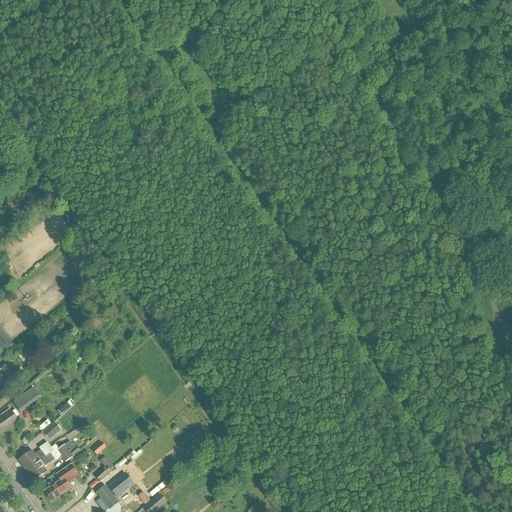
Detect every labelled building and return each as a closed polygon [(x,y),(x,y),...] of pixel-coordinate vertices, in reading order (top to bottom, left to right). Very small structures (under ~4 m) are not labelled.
[(9,342),(0,330),(0,349),(0,350),(9,342)] [(0,386),(3,385),(3,384),(8,381),(9,382),(15,378),(7,365),(0,370),(1,370),(0,370),(0,386)] [(22,396),(13,402),(19,411),(39,397),(33,389),(22,396)] [(1,416),(2,418),(0,419),(0,433),(9,427),(10,428),(19,422),(16,418),(18,416),(14,411),(12,413),(10,410),(1,416)] [(61,431),(54,423),(42,433),(49,442),(61,431)] [(70,442),(65,446),(70,452),(75,449),(70,442)] [(92,451),(97,456),(106,448),(101,443),(92,451)] [(18,461),(25,472),(50,454),(53,452),(51,450),(47,444),(39,449),(41,452),(35,456),(32,452),(18,461)] [(58,451),(57,451),(61,456),(65,463),(73,457),(70,452),(65,446),(58,451)] [(53,452),(50,454),(54,461),(61,456),(57,451),(58,451),(55,447),(51,450),(53,452)] [(25,472),(33,482),(46,473),(43,468),(54,461),(50,454),(25,472)] [(92,479),(97,485),(115,469),(104,457),(99,462),(104,467),(92,479)] [(59,481),(44,492),(50,501),(59,495),(61,495),(70,489),(65,481),(76,473),(76,472),(77,471),(73,465),(72,465),(71,465),(56,476),(59,481)] [(124,474),(108,487),(116,498),(132,485),(124,474)] [(162,483),(157,488),(159,492),(161,490),(161,491),(166,487),(162,483)] [(109,510),(117,504),(118,503),(105,487),(96,493),(109,510)] [(155,490),(149,495),(152,498),(158,493),(155,490)] [(137,497),(144,505),(149,500),(142,493),(137,497)] [(143,509),(145,511),(156,511),(167,503),(159,495),(143,509)]
